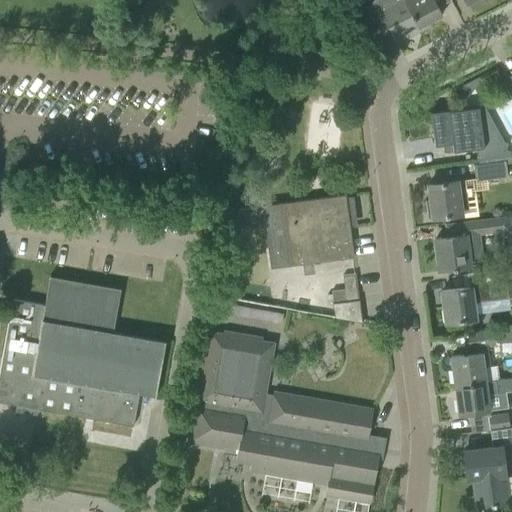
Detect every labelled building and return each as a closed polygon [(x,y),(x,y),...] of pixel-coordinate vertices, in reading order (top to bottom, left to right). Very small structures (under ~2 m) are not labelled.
[(419,31),(403,0),(375,0),(360,8),(367,21),(380,14),(393,40),(407,32),(409,36),(419,31)] [(403,0),(419,31),(429,25),(428,22),(441,15),(433,0),(403,0)] [(476,73),(457,83),(460,104),(477,76),(476,73)] [(429,112),(434,146),(451,143),(452,151),(472,148),(483,147),(480,127),(477,107),(476,107),(448,111),(448,110),(429,112)] [(511,155),(511,143),(487,147),(489,159),(511,155)] [(473,165),(475,181),(507,177),(505,161),(473,165)] [(429,199),(424,200),(427,219),(432,218),(452,215),(460,214),(458,196),(465,195),(463,179),(447,181),(427,184),(429,199)] [(262,206),(271,268),(352,257),(344,195),(262,206)] [(446,237),(434,239),(439,269),(458,267),(468,266),(483,264),(479,235),(511,231),(509,216),(465,222),(445,225),(446,237)] [(507,296),(503,269),(466,274),(467,287),(440,291),(445,322),(462,320),(462,324),(470,323),(470,319),(473,319),(471,302),(507,296)] [(202,282),(213,284),(215,274),(204,272),(202,282)] [(0,364),(0,401),(132,425),(138,392),(155,395),(164,342),(112,333),(120,288),(49,276),(44,305),(12,299),(0,364)] [(361,321),(358,301),(346,302),(332,304),(334,318),(361,323),(361,321)] [(450,356),(454,385),(484,381),(499,379),(497,366),(490,367),(487,346),(498,345),(497,330),(467,334),(469,354),(450,356)] [(210,331),(208,343),(205,343),(197,388),(200,388),(194,419),(191,418),(187,442),(223,448),(223,445),(237,447),(235,461),(250,463),(249,470),(326,484),(324,495),(370,503),(378,454),(365,451),(372,409),(273,391),(272,394),(264,393),(265,386),(253,384),(259,353),(220,346),(222,333),(210,331)] [(505,392),(503,379),(499,379),(484,381),(454,385),(458,414),(488,410),(486,394),(505,392)] [(491,427),(491,431),(510,429),(508,413),(489,416),(491,427)] [(472,479),(476,506),(507,502),(500,446),(463,451),(467,479),(472,479)]
